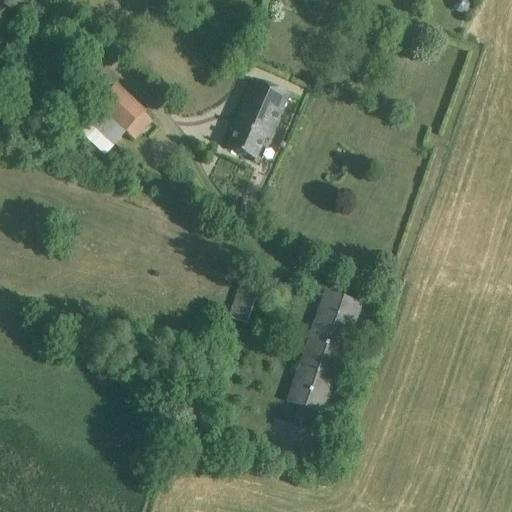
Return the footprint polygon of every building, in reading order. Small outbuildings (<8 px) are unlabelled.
[(459,0),(456,3),(454,8),(457,12),(462,13),(467,11),(468,6),(465,1),(460,0),(459,0)] [(102,74),(88,89),(84,93),(96,105),(77,126),(104,154),(126,132),(134,140),(152,122),(143,114),(144,114),(102,74)] [(227,149),(255,161),(265,139),(269,140),(288,96),(253,80),(233,125),(237,127),(227,149)] [(40,156),(37,166),(44,168),(47,159),(40,156)] [(183,184),(171,179),(167,190),(179,194),(183,184)] [(241,282),(231,316),(247,323),(258,287),(241,282)] [(361,304),(325,292),(287,402),(323,415),(361,304)]
